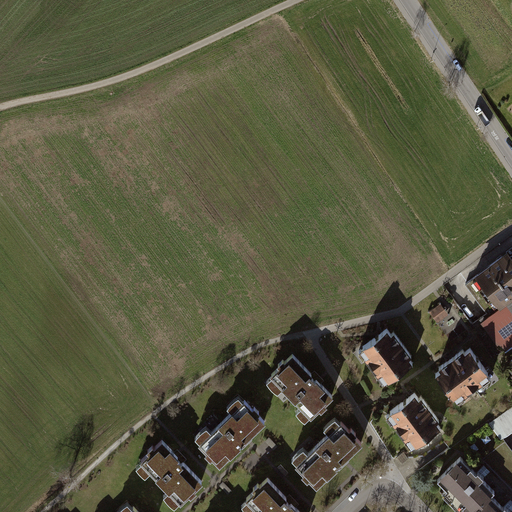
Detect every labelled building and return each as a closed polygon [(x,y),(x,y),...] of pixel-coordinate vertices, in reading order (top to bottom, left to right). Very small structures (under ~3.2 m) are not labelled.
[(511,259),(510,256),(477,281),(500,312),(511,303),(511,259)] [(476,323),(489,310),(472,293),(459,305),(476,323)] [(430,311),(437,321),(448,313),(440,303),(430,311)] [(511,350),(511,303),(500,312),(485,324),(507,354),(511,350)] [(387,329),(360,350),(385,384),(413,364),(387,329)] [(471,348),(436,375),(459,406),(495,380),(471,348)] [(271,375),(272,376),(267,381),(278,392),(283,388),(303,408),(298,413),(309,424),(314,419),(316,421),(337,400),(292,354),(271,375)] [(442,431),(415,395),(387,416),(414,451),(442,431)] [(247,403),(246,404),(241,399),(230,410),(234,415),(213,434),(209,429),(197,440),(202,445),(201,447),(221,468),(250,441),(268,424),(247,403)] [(511,409),(491,425),(502,441),(511,433),(511,409)] [(344,423),(342,424),(338,420),(326,430),(331,435),(310,455),(305,450),(294,461),(299,466),(297,467),(318,489),(346,463),(364,445),(344,423)] [(140,461),(142,462),(137,467),(148,478),(152,474),(173,494),(168,499),(179,510),(184,505),(185,507),(207,486),(175,454),(162,440),(140,461)] [(462,511),(465,509),(468,511),(474,511),(493,494),(497,490),(463,456),(438,481),(447,491),(444,494),(461,511),(462,511)] [(274,474),(270,478),(283,493),(287,489),(274,474)] [(246,498),(247,499),(242,504),(250,511),(256,511),(258,510),(259,511),(301,511),(293,503),(267,477),(246,498)] [(511,511),(493,494),(474,511),(511,511)]
